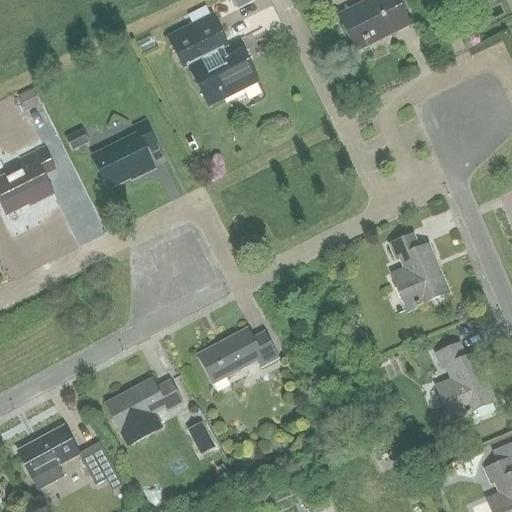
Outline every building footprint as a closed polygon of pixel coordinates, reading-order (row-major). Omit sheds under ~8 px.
[(370,0),(337,16),(356,53),(410,26),(396,0),(370,0)] [(228,59),(224,50),(218,38),(222,35),(212,16),(168,38),(177,58),(182,56),(185,62),(188,60),(191,65),(188,67),(209,108),(258,84),(242,52),(228,59)] [(40,105),(32,91),(18,97),(26,112),(40,105)] [(137,135),(91,158),(107,190),(153,168),(164,162),(155,145),(144,123),(133,128),(137,135)] [(65,139),(72,153),(90,144),(83,130),(65,139)] [(191,137),(184,140),(191,153),(198,150),(191,137)] [(24,167),(0,179),(0,204),(6,217),(29,206),(29,208),(53,196),(43,177),(54,171),(43,149),(20,161),(24,167)] [(406,312),(448,294),(428,247),(418,251),(413,237),(390,246),(395,260),(399,259),(404,271),(391,276),(406,312)] [(253,339),(247,329),(198,356),(212,384),(257,360),(261,367),(278,358),(264,333),(253,339)] [(446,368),(452,380),(435,387),(449,421),(493,403),(473,355),(465,358),(459,345),(436,354),(442,370),(446,368)] [(152,381),(106,406),(120,433),(128,447),(161,429),(153,415),(166,408),(168,412),(182,405),(170,382),(157,389),(152,381)] [(201,424),(191,430),(196,440),(207,435),(201,424)] [(18,453),(31,480),(78,455),(64,428),(18,453)] [(106,460),(98,445),(78,456),(95,488),(106,482),(97,464),(106,460)] [(489,511),(511,511),(511,469),(508,460),(501,463),(484,470),(491,485),(495,483),(499,493),(485,499),(489,511)] [(311,511),(324,511),(318,500),(308,505),(311,511)]
